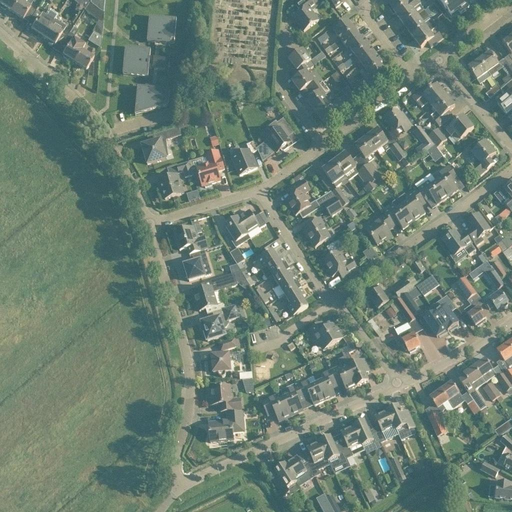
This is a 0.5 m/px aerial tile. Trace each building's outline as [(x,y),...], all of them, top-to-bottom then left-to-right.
[(6,10),(11,13),(19,0),(2,0),(0,4),(0,6),(1,7),(0,7),(0,8),(4,11),(6,11),(6,10)] [(22,20),(33,3),(29,1),(29,0),(19,0),(11,13),(22,20)] [(98,0),(98,2),(91,1),(90,4),(99,11),(104,14),(105,1),(100,0),(98,0)] [(319,22),(311,11),(319,5),(315,0),(305,0),(296,7),(301,14),(294,19),(304,33),(319,22)] [(328,0),(336,9),(343,4),(341,1),(341,0),(328,0)] [(409,6),(405,0),(404,0),(392,0),(387,4),(391,9),(390,11),(394,16),(395,15),(396,15),(409,6)] [(396,15),(404,27),(417,17),(413,11),(420,6),(416,0),(409,6),(396,15)] [(439,0),(440,0),(451,17),(458,12),(461,15),(470,8),(463,0),(439,0)] [(102,26),(103,26),(104,14),(99,11),(90,4),(89,3),(84,11),(102,26)] [(50,27),(54,21),(58,15),(51,11),(48,11),(45,16),(42,14),(38,20),(38,19),(31,31),(32,32),(31,34),(36,37),(38,36),(43,39),(50,27)] [(404,27),(413,38),(426,28),(421,23),(429,17),(424,12),(417,17),(404,27)] [(148,44),(161,45),(163,21),(156,20),(156,23),(150,23),(148,44)] [(50,27),(43,39),(48,42),(48,44),(51,47),(53,45),(55,46),(62,34),(61,34),(65,29),(61,26),(61,25),(54,21),(50,27)] [(163,21),(161,45),(174,46),(176,25),(170,25),(170,21),(163,21)] [(334,32),(340,41),(354,30),(348,22),(334,32)] [(426,28),(413,38),(421,49),(428,45),(431,49),(435,46),(436,47),(437,46),(437,45),(443,40),(439,35),(434,39),(430,34),(437,28),(433,23),(426,28)] [(340,41),(347,50),(361,39),(354,30),(340,41)] [(90,39),(101,46),(102,39),(93,33),(90,39)] [(69,61),(74,64),(82,52),(85,47),(74,40),(75,38),(69,34),(64,42),(57,53),(63,57),(63,59),(68,62),(69,61)] [(511,37),(503,45),(511,55),(509,57),(511,60),(511,37)] [(353,58),(353,59),(369,46),(363,38),(361,39),(347,50),(349,53),(351,52),(355,57),(353,58)] [(358,60),(362,66),(376,55),(369,46),(353,59),(356,62),(358,60)] [(126,56),(125,63),(149,65),(150,52),(130,50),(129,56),(126,56)] [(291,70),(298,79),(306,73),(307,73),(315,67),(311,62),(303,51),(289,61),(294,68),(291,70)] [(82,52),(74,64),(86,71),(93,59),(82,52)] [(490,54),(480,62),(488,74),(499,66),(490,54)] [(168,78),(184,80),(186,57),(170,55),(168,78)] [(366,75),(366,76),(380,65),(381,65),(382,64),(376,55),(362,66),(360,67),(363,70),(365,69),(369,73),(366,75)] [(154,71),(164,72),(165,62),(155,61),(154,71)] [(488,74),(480,62),(469,70),(480,86),(491,78),(488,74)] [(149,65),(125,63),(124,70),(128,70),(127,76),(148,78),(149,65)] [(380,65),(366,76),(373,85),(387,74),(381,65),(380,65)] [(307,89),(310,93),(323,84),(315,74),(310,78),(307,73),(306,73),(298,79),(293,83),(301,94),(307,89)] [(331,78),(336,85),(342,80),(337,73),(331,78)] [(331,78),(324,83),(343,107),(349,102),(331,78)] [(511,81),(511,82),(505,87),(500,91),(501,91),(506,97),(497,105),(506,116),(511,110),(511,81)] [(307,103),(315,113),(329,103),(325,98),(330,94),(323,84),(310,93),(314,98),(307,103)] [(428,104),(432,108),(446,97),(437,86),(430,92),(426,87),(412,99),(422,109),(428,104)] [(500,91),(496,87),(486,95),(490,100),(500,91)] [(343,92),(350,101),(355,98),(348,88),(343,92)] [(150,112),(152,91),(139,89),(136,111),(137,111),(137,110),(141,111),(142,114),(142,115),(150,112)] [(166,92),(152,91),(150,112),(168,107),(169,98),(166,98),(166,92)] [(449,113),(455,108),(446,97),(432,108),(437,113),(431,118),(440,129),(453,118),(449,113)] [(329,103),(315,113),(323,123),(330,118),(333,123),(346,113),(338,103),(332,108),(329,103)] [(384,120),(394,134),(401,128),(405,133),(412,128),(402,114),(401,115),(397,110),(384,120)] [(447,132),(457,144),(474,130),(464,118),(447,132)] [(267,142),(256,150),(257,153),(258,152),(262,163),(276,153),(277,154),(281,151),(282,153),(284,153),(290,149),(288,146),(291,144),(288,139),(294,134),(283,120),(278,124),(276,122),(269,127),(269,131),(272,135),(266,140),(267,142)] [(428,151),(428,152),(434,147),(428,138),(420,128),(414,133),(423,145),(415,150),(420,157),(428,151)] [(163,141),(142,148),(148,166),(167,160),(164,150),(167,149),(166,142),(181,137),(179,129),(161,134),(163,141)] [(438,130),(428,138),(434,147),(437,150),(447,141),(438,130)] [(378,131),(367,139),(377,153),(383,148),(388,144),(384,139),(378,131)] [(367,139),(355,147),(361,155),(366,161),(368,164),(369,163),(374,159),(372,156),(377,153),(367,139)] [(405,142),(400,145),(404,150),(408,147),(405,142)] [(249,151),(232,159),(240,177),(257,169),(251,155),(257,153),(256,150),(253,143),(247,146),(249,151)] [(494,167),(489,161),(496,156),(485,144),(474,153),(472,155),(477,160),(471,166),(480,178),(494,167)] [(396,145),(390,149),(400,163),(401,162),(406,158),(396,145)] [(434,147),(428,152),(436,162),(442,157),(437,150),(434,147)] [(470,147),(464,153),(465,154),(471,156),(472,155),(474,153),(470,147)] [(198,179),(200,179),(203,188),(205,188),(205,189),(213,187),(212,185),(221,183),(218,173),(224,171),(221,160),(220,160),(218,153),(206,156),(208,164),(204,165),(204,167),(197,169),(197,171),(196,172),(198,179)] [(345,155),(334,163),(345,178),(345,177),(348,182),(358,174),(359,173),(351,163),(345,155)] [(184,174),(186,180),(193,177),(189,163),(177,167),(179,175),(184,174)] [(334,163),(323,172),(334,186),(336,189),(342,185),(340,182),(345,178),(334,163)] [(369,166),(364,169),(375,184),(381,179),(370,165),(369,166)] [(441,180),(436,183),(448,199),(458,191),(452,183),(457,180),(458,181),(458,180),(449,168),(438,176),(441,180)] [(359,173),(358,174),(368,188),(364,191),(368,196),(378,189),(375,184),(364,169),(359,173)] [(158,182),(160,188),(162,188),(165,201),(181,196),(178,188),(181,188),(178,176),(158,182)] [(300,215),(303,220),(320,209),(316,203),(310,206),(304,196),(310,192),(310,191),(304,182),(288,192),(292,198),(285,203),(286,205),(287,204),(296,218),(300,215)] [(448,199),(436,183),(431,187),(428,183),(418,190),(427,203),(427,202),(431,198),(437,207),(448,199)] [(493,229),(500,224),(499,224),(511,213),(511,185),(509,188),(507,186),(504,188),(503,189),(500,192),(506,200),(508,202),(505,205),(507,208),(490,223),(494,228),(493,229)] [(332,195),(336,200),(343,209),(349,204),(339,190),(332,195)] [(413,199),(403,206),(415,223),(425,215),(421,208),(426,205),(416,191),(410,195),(413,199)] [(190,203),(200,200),(198,192),(188,195),(190,203)] [(324,207),(331,218),(343,211),(336,200),(324,207)] [(415,223),(403,206),(397,211),(394,206),(383,214),(385,216),(372,226),(373,227),(367,232),(377,247),(386,241),(387,242),(392,239),(388,232),(398,224),(403,231),(415,223)] [(238,220),(240,224),(247,235),(248,235),(259,228),(260,230),(266,226),(259,216),(254,219),(250,213),(238,220)] [(467,234),(472,243),(476,248),(484,242),(481,239),(490,232),(478,216),(477,217),(475,217),(472,219),(471,221),(467,224),(471,231),(467,234)] [(230,229),(228,230),(233,239),(231,240),(236,249),(244,244),(241,239),(247,235),(240,224),(238,220),(238,219),(228,225),(230,229)] [(308,237),(315,249),(331,239),(319,221),(302,231),(306,237),(308,237)] [(208,250),(204,237),(198,239),(197,236),(196,236),(194,229),(191,230),(190,228),(183,230),(184,232),(175,235),(175,238),(174,238),(176,246),(178,245),(180,252),(188,250),(190,257),(203,252),(202,252),(208,250)] [(471,245),(472,245),(465,236),(459,239),(455,233),(450,237),(448,236),(445,239),(444,241),(443,242),(455,258),(464,251),(469,257),(476,252),(471,245)] [(511,238),(508,239),(503,242),(508,249),(511,246),(511,238)] [(331,276),(332,279),(339,274),(343,280),(357,271),(351,261),(346,264),(340,254),(345,250),(339,241),(327,249),(332,257),(324,262),(332,275),(331,276)] [(508,249),(503,242),(497,247),(502,254),(508,250),(508,249)] [(363,253),(370,263),(378,257),(371,247),(363,253)] [(511,264),(511,263),(511,247),(503,254),(511,264)] [(495,248),(489,252),(494,259),(500,255),(495,248)] [(230,255),(237,267),(245,262),(238,251),(230,255)] [(264,271),(267,269),(267,268),(279,261),(273,251),(258,261),(264,271)] [(186,271),(183,271),(185,279),(188,279),(189,283),(205,278),(202,268),(209,266),(205,252),(190,257),(192,264),(184,266),(186,271)] [(267,268),(267,269),(273,278),(288,268),(286,265),(282,259),(279,261),(267,268)] [(416,264),(427,279),(432,275),(421,260),(416,264)] [(487,263),(481,267),(485,273),(489,278),(495,273),(491,267),(490,267),(487,263)] [(495,273),(500,280),(506,276),(497,263),(491,267),(495,273)] [(273,278),(279,287),(294,278),(290,272),(288,268),(273,278)] [(206,311),(208,316),(218,313),(227,310),(225,304),(217,306),(213,294),(238,287),(236,283),(246,280),(242,275),(242,273),(201,286),(202,291),(193,294),(194,300),(196,299),(200,313),(206,311)] [(489,278),(488,278),(498,291),(498,292),(505,287),(500,281),(501,281),(500,280),(495,273),(489,278)] [(432,277),(417,288),(422,296),(423,296),(431,289),(433,292),(439,287),(432,277)] [(279,300),(285,297),(300,287),(298,284),(297,284),(294,278),(279,287),(273,291),(279,300)] [(465,279),(456,286),(468,303),(472,299),(478,295),(465,279)] [(407,282),(393,292),(399,300),(399,301),(401,300),(411,293),(414,291),(407,282)] [(285,297),(291,306),(303,299),(306,297),(302,291),(300,287),(285,297)] [(369,297),(378,311),(389,303),(379,289),(377,291),(374,287),(366,293),(369,297)] [(490,301),(485,305),(489,311),(494,307),(497,312),(503,308),(505,309),(508,306),(507,304),(508,304),(501,293),(489,301),(490,301)] [(291,306),(288,308),(294,318),(309,308),(303,299),(291,306)] [(399,300),(394,303),(395,304),(409,325),(416,321),(414,318),(413,316),(405,305),(404,304),(401,300),(399,301),(399,300)] [(412,301),(405,305),(413,316),(414,318),(420,313),(412,301)] [(471,307),(464,312),(468,317),(475,327),(476,327),(478,328),(482,325),(481,323),(487,319),(479,309),(479,308),(475,304),(471,307)] [(226,328),(228,324),(228,323),(240,319),(236,307),(227,310),(218,313),(220,319),(202,324),(205,334),(204,336),(205,341),(207,342),(207,343),(226,337),(224,329),(226,328)] [(448,332),(449,334),(450,333),(451,334),(459,330),(457,328),(459,326),(455,321),(454,321),(453,318),(446,308),(436,316),(448,332)] [(446,333),(448,332),(436,316),(435,314),(425,322),(432,332),(434,333),(433,334),(437,340),(439,338),(440,339),(448,335),(446,333)] [(270,320),(258,321),(260,329),(271,328),(270,320)] [(343,340),(334,325),(326,330),(322,324),(309,332),(318,346),(323,342),(328,349),(343,340)] [(412,330),(400,336),(404,346),(403,347),(406,353),(407,352),(408,353),(409,353),(410,355),(416,352),(415,350),(421,347),(415,336),(412,330)] [(212,357),(214,374),(218,374),(218,375),(219,376),(219,377),(220,378),(221,378),(222,378),(223,378),(224,378),(225,377),(226,376),(226,375),(226,374),(226,373),(231,373),(229,356),(228,351),(237,348),(235,340),(218,345),(221,353),(223,353),(223,356),(212,357)] [(341,351),(349,369),(358,387),(369,382),(365,375),(370,373),(364,361),(354,366),(349,355),(357,351),(355,345),(341,351)] [(500,369),(504,375),(506,377),(511,373),(508,368),(511,365),(511,350),(508,345),(497,352),(506,365),(500,369)] [(485,360),(474,368),(486,384),(497,377),(485,360)] [(358,387),(349,369),(344,372),(341,367),(331,372),(338,387),(343,385),(347,392),(357,387),(358,387)] [(468,394),(473,403),(480,412),(486,409),(474,392),(486,384),(474,368),(463,376),(465,378),(459,382),(468,394)] [(338,387),(331,372),(321,377),(314,379),(317,385),(325,402),(336,397),(332,390),(338,387)] [(504,375),(498,380),(507,393),(511,389),(511,386),(506,377),(504,375)] [(298,387),(298,388),(304,400),(304,399),(309,397),(314,407),(325,402),(317,385),(311,388),(308,382),(298,387)] [(487,386),(496,400),(496,399),(499,404),(504,401),(491,383),(487,386)] [(442,391),(441,391),(448,402),(454,410),(465,403),(467,407),(473,403),(468,394),(462,398),(460,395),(452,384),(446,388),(446,387),(445,387),(442,389),(442,390),(442,391)] [(492,403),(496,400),(487,386),(483,389),(492,403)] [(212,404),(212,406),(220,406),(221,413),(234,412),(242,411),(241,401),(233,401),(232,396),(231,396),(230,388),(212,389),(213,404),(212,404)] [(289,397),(284,400),(292,417),(303,412),(299,403),(305,401),(304,399),(304,400),(298,388),(287,393),(289,397)] [(430,399),(440,414),(446,411),(443,406),(448,402),(441,391),(440,392),(439,392),(438,392),(435,394),(435,395),(436,395),(430,399)] [(292,417),(284,400),(278,403),(276,398),(262,404),(268,417),(275,414),(279,423),(292,417)] [(415,429),(409,415),(403,418),(402,415),(403,415),(402,413),(401,413),(398,407),(388,412),(399,436),(401,442),(407,439),(405,434),(415,429)] [(233,434),(244,433),(242,413),(227,415),(228,423),(209,425),(211,444),(212,444),(212,443),(211,443),(211,441),(218,440),(218,443),(234,442),(233,434)] [(399,436),(388,413),(387,413),(378,417),(379,419),(376,420),(379,426),(380,429),(375,431),(381,445),(399,436)] [(438,415),(429,419),(437,438),(446,434),(438,416),(438,415)] [(364,422),(354,427),(363,448),(373,443),(375,447),(381,445),(375,431),(369,433),(364,422)] [(363,448),(361,444),(354,428),(354,429),(344,433),(345,434),(342,435),(346,444),(341,446),(347,460),(365,452),(363,448)] [(511,443),(506,437),(500,443),(511,453),(511,443)] [(319,443),(320,444),(330,466),(331,466),(329,463),(339,458),(341,463),(347,460),(341,446),(335,449),(330,438),(319,443)] [(313,462),(308,465),(315,478),(320,476),(318,472),(330,466),(320,444),(310,448),(311,450),(308,451),(313,462)] [(511,456),(510,456),(503,469),(511,474),(511,456)] [(390,462),(392,468),(398,481),(405,478),(397,459),(390,462)] [(315,478),(308,465),(307,465),(303,468),(298,460),(295,462),(295,461),(286,466),(285,466),(295,481),(302,476),(306,481),(309,479),(311,481),(315,478)] [(301,490),(295,481),(285,466),(286,466),(285,465),(285,466),(283,467),(282,465),(276,469),(277,471),(275,472),(279,479),(274,482),(276,485),(283,497),(284,498),(289,494),(291,497),(301,490)] [(499,473),(485,465),(481,472),(495,479),(499,473)] [(496,501),(511,503),(511,490),(511,486),(499,485),(498,489),(496,501)] [(319,498),(324,507),(329,504),(327,499),(325,495),(319,498)]
